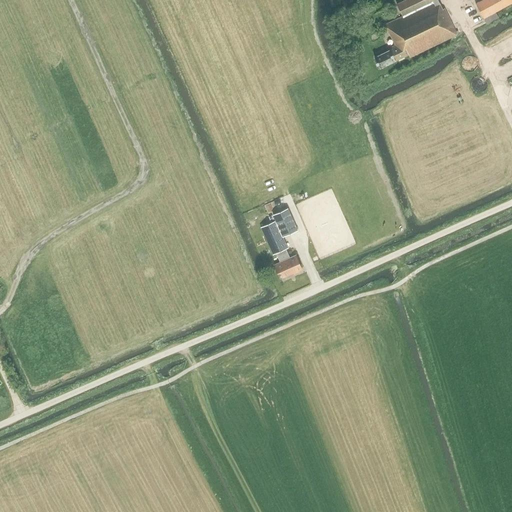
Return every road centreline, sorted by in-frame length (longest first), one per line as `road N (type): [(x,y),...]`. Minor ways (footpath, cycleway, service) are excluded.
road 1 (track): [(0,450),(393,287),(511,226)]
road 2 (track): [(71,0),(141,154),(143,178),(42,240),(0,308)]
